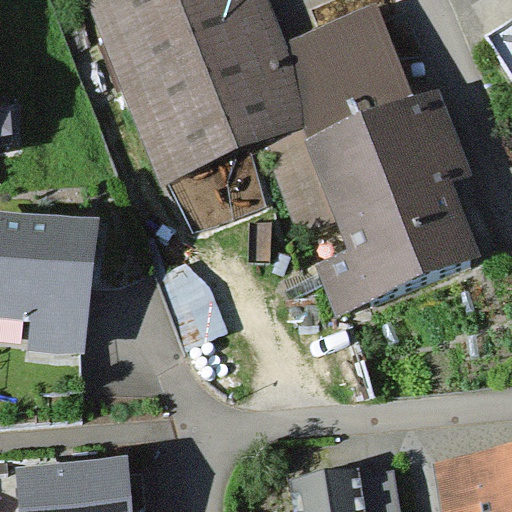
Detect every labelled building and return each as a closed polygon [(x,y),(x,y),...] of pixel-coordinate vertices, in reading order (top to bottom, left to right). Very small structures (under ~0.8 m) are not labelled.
[(366,312),(467,273),(371,29),(273,68),(246,0),(95,0),(91,2),(164,189),(268,149),(302,239),(333,227),(366,312)] [(99,221),(0,212),(0,319),(32,323),(29,353),(86,358),(99,221)] [(511,511),(511,455),(438,469),(445,511),(511,511)] [(12,472),(16,511),(132,511),(126,460),(12,472)] [(387,511),(381,477),(294,493),(297,511),(387,511)]
